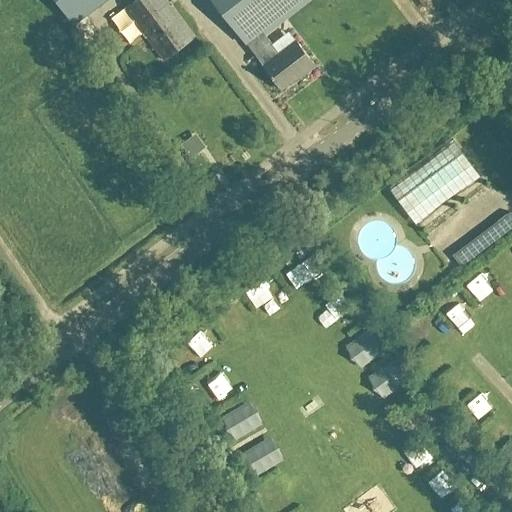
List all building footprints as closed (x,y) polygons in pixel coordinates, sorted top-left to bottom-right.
[(91,0),(56,0),(69,17),(91,0)] [(166,0),(138,0),(125,10),(164,61),(195,38),(166,0)] [(216,0),(249,42),(247,44),(265,67),(282,90),(315,64),(297,41),(280,55),(263,32),(304,0),(216,0)] [(453,141),(388,189),(416,227),(481,179),(453,141)] [(511,215),(509,211),(494,223),(500,232),(511,222),(511,215)] [(411,295),(424,268),(400,256),(405,244),(379,231),(365,258),(388,269),(382,281),(411,295)] [(470,242),(451,257),(459,268),(479,253),(470,242)] [(292,279),(305,297),(329,279),(315,262),(292,279)] [(269,270),(260,276),(262,279),(271,274),(269,270)] [(236,294),(226,300),(228,304),(238,298),(236,294)] [(192,375),(216,348),(204,337),(180,365),(192,375)] [(385,374),(399,392),(414,379),(400,362),(385,374)] [(383,406),(398,392),(384,376),(369,390),(383,406)] [(187,381),(192,390),(196,388),(190,379),(187,381)] [(484,429),(507,414),(496,398),(473,414),(484,429)] [(504,455),(511,447),(511,423),(492,443),(504,455)] [(421,472),(436,461),(425,445),(410,455),(421,472)] [(283,507),(294,499),(284,485),(273,494),(283,507)] [(456,488),(437,505),(442,511),(450,511),(465,499),(456,488)] [(251,493),(257,503),(260,501),(255,491),(251,493)] [(272,494),(263,499),(270,511),(277,511),(281,510),(272,494)] [(454,511),(455,511),(476,511),(471,501),(454,511)]
